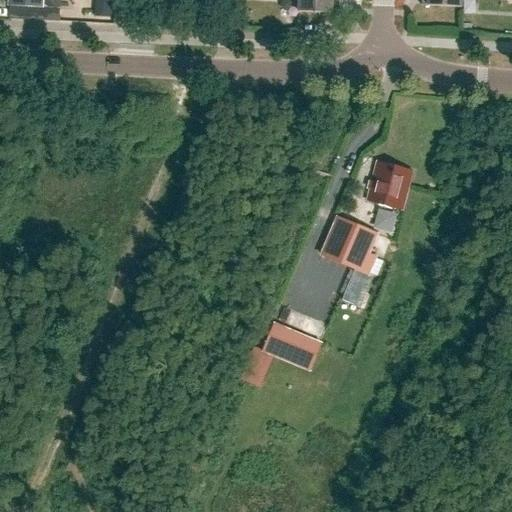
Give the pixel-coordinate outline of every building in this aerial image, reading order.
[(60,0),(8,0),(9,6),(28,7),(27,19),(59,20),(60,0)] [(111,0),(95,0),(95,15),(111,15),(111,0)] [(333,5),(332,0),(298,0),(298,12),(338,14),(339,5),(333,5)] [(402,210),(412,172),(377,162),(366,201),(402,210)] [(337,218),(321,255),(362,272),(377,235),(337,218)] [(283,329),(273,355),(310,370),(321,344),(283,329)]
